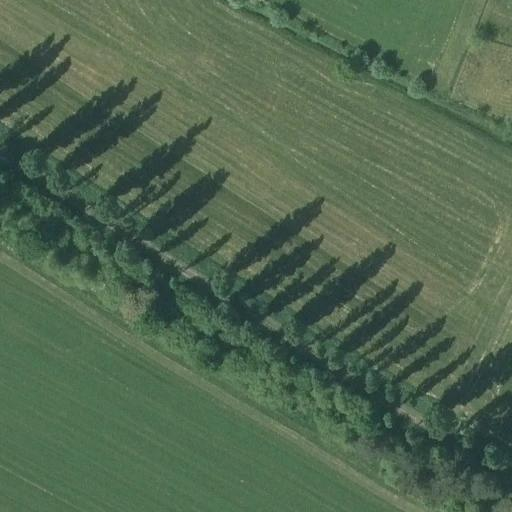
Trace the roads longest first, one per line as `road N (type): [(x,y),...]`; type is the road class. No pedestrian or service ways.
road 1 (track): [(0,151),(511,474)]
road 2 (track): [(438,431),(451,420),(511,298)]
